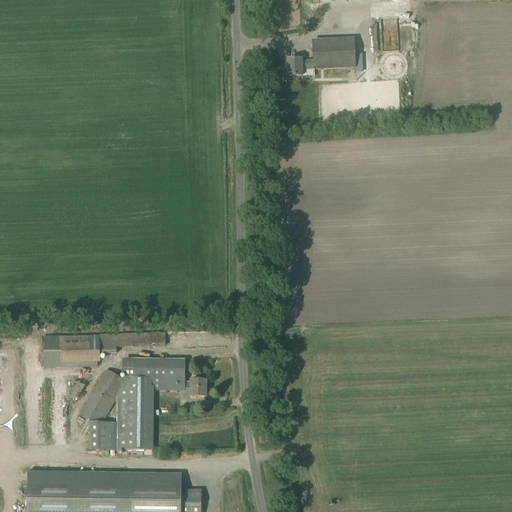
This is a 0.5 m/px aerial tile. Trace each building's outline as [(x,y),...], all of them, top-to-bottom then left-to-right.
[(282,15),(298,14),(298,9),(285,9),(285,6),(282,6),(282,15)] [(301,60),(287,60),(288,77),(298,77),(303,77),(315,76),(314,71),(355,69),(354,40),(323,41),(313,42),(313,61),(301,61),(301,60)] [(43,337),(44,368),(97,367),(97,363),(100,363),(100,355),(116,355),(116,349),(165,347),(165,334),(43,337)] [(125,361),(125,378),(137,379),(137,363),(139,363),(139,375),(147,375),(147,361),(125,361)] [(163,381),(163,391),(185,391),(185,389),(189,389),(189,397),(195,397),(205,397),(206,381),(191,381),(190,382),(184,382),(184,361),(176,361),(176,381),(163,381)] [(25,363),(24,382),(36,382),(37,364),(25,363)] [(106,370),(79,416),(89,422),(97,427),(124,380),(121,378),(106,370)] [(117,454),(151,454),(152,382),(123,382),(118,401),(117,454)] [(113,454),(113,427),(89,428),(89,455),(113,454)] [(27,472),(26,511),(180,511),(181,491),(181,474),(27,472)] [(180,511),(200,511),(201,491),(181,491),(180,511)]
